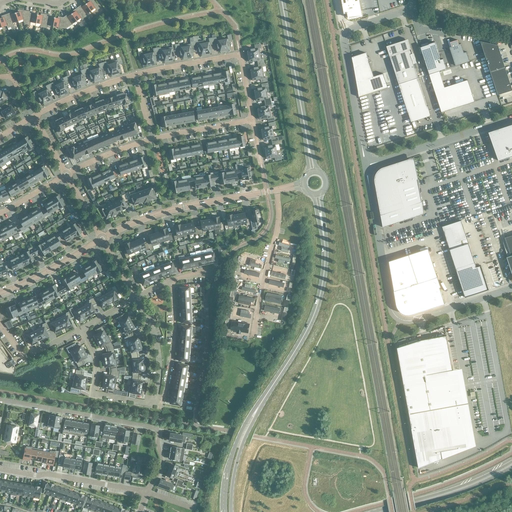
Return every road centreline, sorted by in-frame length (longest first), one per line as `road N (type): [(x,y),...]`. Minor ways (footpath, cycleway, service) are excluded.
road 1 (unclassified): [(365,165),(391,313),(399,320),(511,287)]
road 2 (residential): [(266,192),(175,208),(101,240)]
road 3 (tertiary): [(268,392),(318,303),(324,243)]
road 4 (residential): [(0,400),(157,429)]
road 5 (unclassified): [(511,118),(365,165)]
road 6 (residential): [(0,469),(147,492)]
road 7 (secondary): [(511,461),(464,485),(372,511)]
road 8 (residential): [(253,334),(277,226),(276,190)]
road 9 (unclassified): [(347,31),(365,165)]
road 10 (tertiary): [(281,0),(305,133)]
road 11 (residential): [(154,403),(162,404),(173,346),(171,281)]
road 12 (tertiary): [(268,392),(235,444),(223,511)]
road 13 (residential): [(154,403),(93,393),(97,363),(82,329)]
road 14 (secondary): [(390,511),(511,466)]
road 15 (tertiary): [(231,511),(241,446),(268,392)]
